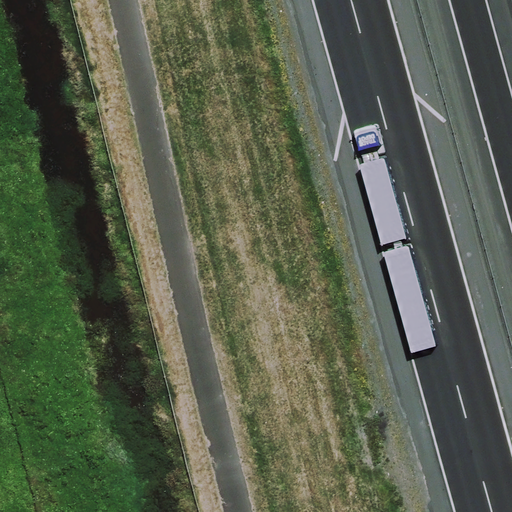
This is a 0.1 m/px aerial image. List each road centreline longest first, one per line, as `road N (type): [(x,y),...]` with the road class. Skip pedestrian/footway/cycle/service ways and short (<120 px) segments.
road 1 (motorway): [(489,511),(349,0)]
road 2 (motorway): [(465,0),(511,168)]
